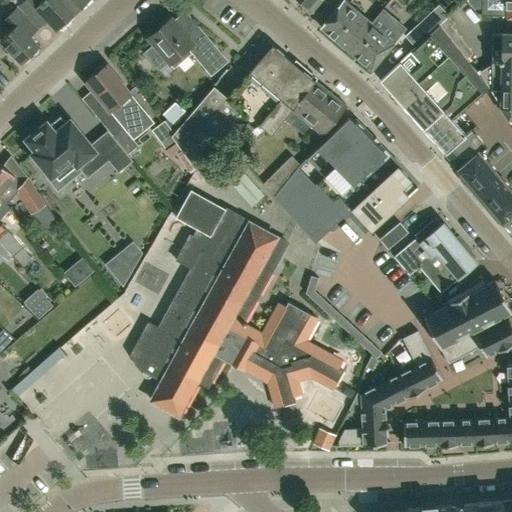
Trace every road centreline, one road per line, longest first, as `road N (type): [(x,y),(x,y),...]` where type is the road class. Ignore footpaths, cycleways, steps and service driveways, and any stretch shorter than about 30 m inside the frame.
road 1 (residential): [(55,511),(81,495),(131,487),(511,472)]
road 2 (residential): [(511,265),(380,110),(251,0)]
road 3 (residential): [(0,124),(124,0)]
